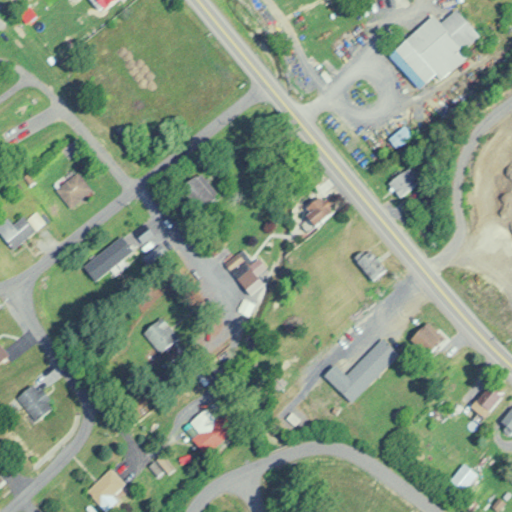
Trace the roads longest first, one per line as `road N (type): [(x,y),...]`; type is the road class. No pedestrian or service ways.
road 1 (primary): [(511,362),(432,284),(200,0)]
road 2 (residential): [(0,286),(20,284),(269,84)]
road 3 (residential): [(190,511),(228,474),(306,443),(356,451),(434,511)]
road 4 (residential): [(20,284),(89,402)]
road 5 (residential): [(0,507),(88,421)]
